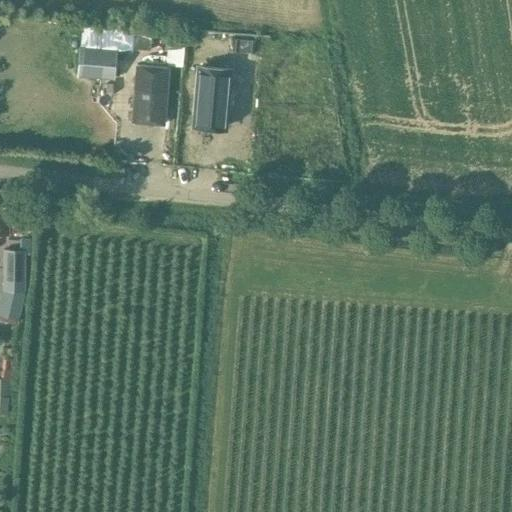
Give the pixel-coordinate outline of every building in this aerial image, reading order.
[(151,38),(133,36),(132,49),(150,51),(151,38)] [(234,40),(234,55),(254,55),(255,41),(234,40)] [(116,50),(80,47),(80,51),(79,51),(77,76),(99,78),(114,79),(116,50)] [(168,130),(173,71),(136,68),(131,126),(168,130)] [(199,68),(193,134),(229,137),(235,71),(199,68)] [(0,235),(8,236),(9,190),(0,190),(0,235)] [(22,238),(22,250),(25,250),(25,255),(29,255),(31,238),(22,238)] [(0,300),(0,306),(20,311),(24,291),(25,255),(25,250),(22,250),(3,250),(2,291),(0,300)]
